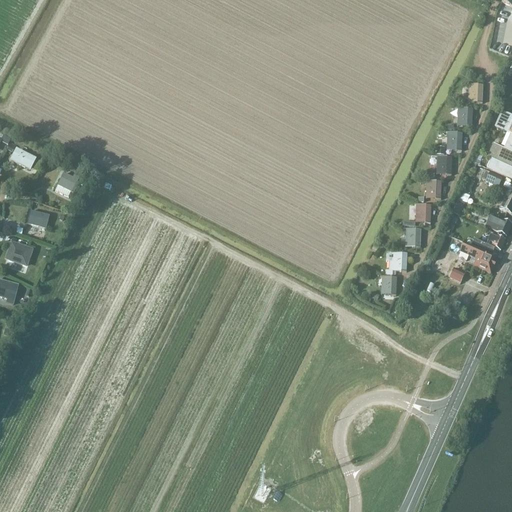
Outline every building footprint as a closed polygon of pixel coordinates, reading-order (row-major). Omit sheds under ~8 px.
[(511,0),(502,0),(501,4),(511,8),(511,0)] [(467,86),(466,104),(482,104),(483,87),(467,86)] [(457,110),(456,128),(471,128),(472,111),(457,110)] [(490,160),(485,170),(511,181),(511,118),(501,114),(494,129),(509,135),(502,150),(492,146),(486,159),(490,160)] [(447,134),(446,152),(461,153),(462,135),(447,134)] [(21,153),(15,150),(13,154),(9,162),(29,172),(35,160),(21,153)] [(436,158),(435,176),(450,177),(451,159),(436,158)] [(479,170),(475,179),(484,183),(498,189),(502,179),(488,173),(479,170)] [(85,183),(78,180),(79,180),(73,177),(72,179),(63,175),(57,187),(72,195),(76,185),(82,188),(85,183)] [(467,180),(462,193),(468,195),(474,183),(467,180)] [(426,183),(425,200),(440,201),(441,183),(426,183)] [(511,194),(507,192),(498,211),(511,217),(511,194)] [(452,210),(459,212),(462,206),(455,203),(452,210)] [(415,206),(415,224),(429,225),(430,207),(415,206)] [(30,212),(27,226),(45,230),(49,217),(30,212)] [(490,217),(485,228),(496,233),(505,238),(511,226),(490,217)] [(405,231),(404,248),(419,249),(420,231),(405,231)] [(473,240),(471,246),(481,251),(491,255),(493,250),(499,253),(504,241),(488,234),(484,244),(473,240)] [(497,258),(462,244),(459,254),(476,261),(473,268),(478,270),(490,275),(497,258)] [(11,245),(6,260),(25,267),(30,252),(25,250),(25,253),(14,250),(15,247),(11,245)] [(384,272),(384,277),(392,277),(392,273),(400,273),(406,273),(406,255),(400,255),(391,254),(385,254),(385,263),(388,263),(387,272),(384,272)] [(463,275),(452,271),(448,280),(459,284),(463,275)] [(392,279),(384,279),(381,278),(380,297),(395,297),(396,279),(392,279)] [(0,281),(0,298),(7,301),(6,304),(13,306),(18,287),(0,281)]
